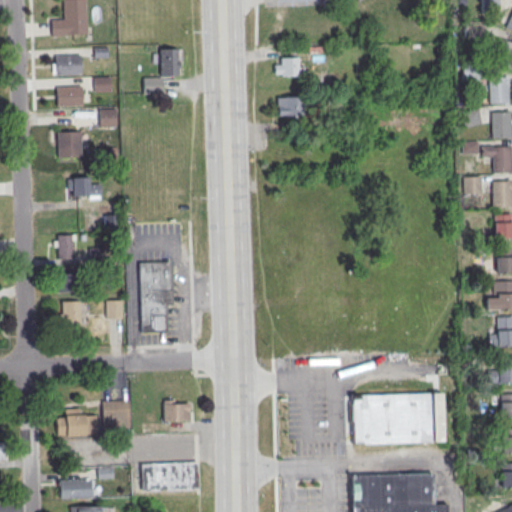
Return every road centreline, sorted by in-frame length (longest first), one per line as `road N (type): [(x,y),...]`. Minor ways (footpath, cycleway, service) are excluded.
road 1 (residential): [(15,0),(31,511)]
road 2 (secondary): [(233,511),(220,0)]
road 3 (residential): [(231,359),(0,367)]
